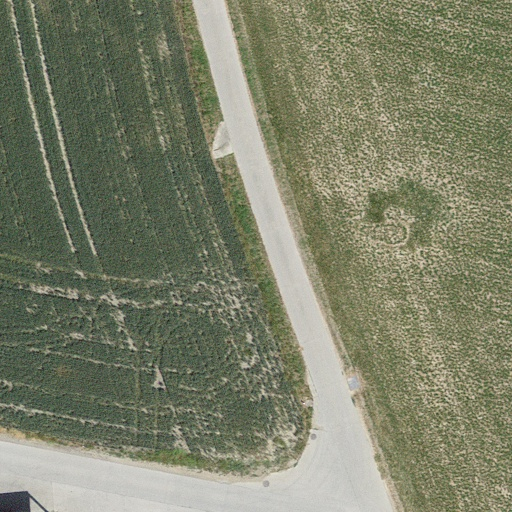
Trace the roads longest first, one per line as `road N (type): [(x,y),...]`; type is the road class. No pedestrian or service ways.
road 1 (unclassified): [(246,0),(390,511)]
road 2 (unclassified): [(346,511),(0,454)]
